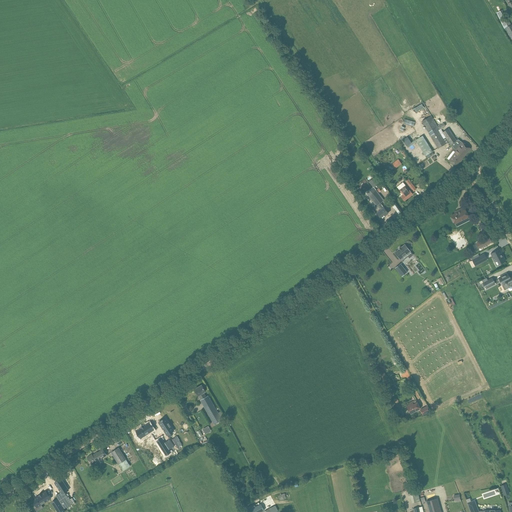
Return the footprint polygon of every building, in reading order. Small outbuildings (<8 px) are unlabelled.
[(438,131),(439,130),(431,116),(421,122),(437,148),(445,143),(438,131)] [(456,140),(448,128),(442,132),(450,144),(450,145),(456,140)] [(457,150),(464,155),(464,156),(470,148),(458,139),(456,140),(450,145),(453,147),(457,150)] [(453,147),(446,157),(448,159),(448,160),(453,163),(457,166),(464,156),(464,155),(457,150),(453,147)] [(402,163),(398,159),(392,164),(395,168),(402,163)] [(369,181),(374,188),(380,183),(375,177),(369,181)] [(403,182),(397,187),(400,190),(403,194),(403,195),(401,197),(404,200),(412,194),(409,190),(406,185),(405,186),(403,182)] [(380,210),(377,213),(381,218),(388,213),(380,203),(384,201),(376,190),(369,195),(377,205),(380,210)] [(451,217),(450,217),(453,223),(454,222),(455,223),(469,217),(464,208),(457,211),(457,213),(451,216),(451,217)] [(489,237),(476,244),(479,249),(492,242),(489,237)] [(399,249),(395,253),(400,259),(401,259),(410,251),(411,251),(410,251),(411,250),(411,249),(409,247),(408,247),(408,248),(405,244),(401,247),(398,249),(399,249)] [(387,258),(392,256),(389,248),(384,250),(387,258)] [(499,249),(491,254),(495,261),(494,262),(497,267),(500,265),(500,264),(505,261),(499,249)] [(475,266),(487,260),(484,254),(479,256),(472,260),(475,266)] [(407,272),(400,264),(395,268),(402,276),(407,272)] [(507,274),(499,278),(503,285),(502,285),(505,290),(508,289),(511,287),(510,285),(511,284),(511,274),(509,277),(507,274)] [(482,280),(486,288),(495,284),(492,278),(488,280),(486,278),(482,280)] [(379,375),(383,383),(388,380),(384,372),(379,375)] [(206,392),(202,385),(195,389),(198,395),(201,400),(206,397),(204,393),(206,392)] [(201,400),(200,400),(203,404),(210,417),(215,424),(222,420),(221,418),(223,417),(220,411),(218,413),(213,405),(209,397),(208,395),(206,397),(201,400)] [(409,405),(407,406),(411,414),(421,409),(417,402),(416,400),(412,402),(408,404),(409,405)] [(430,411),(427,406),(420,409),(423,415),(430,411)] [(165,418),(159,422),(161,426),(167,435),(169,437),(172,435),(171,433),(174,431),(165,418)] [(136,431),(135,432),(137,435),(138,434),(139,435),(137,436),(139,439),(141,438),(153,430),(149,423),(144,426),(141,428),(136,431)] [(161,438),(157,441),(166,455),(171,452),(170,452),(171,452),(162,438),(162,439),(161,438)] [(170,439),(165,442),(169,449),(174,446),(170,439)] [(219,458),(220,458),(211,441),(210,442),(219,458)] [(91,465),(107,455),(103,448),(100,450),(100,451),(98,453),(97,452),(91,456),(90,455),(86,458),(91,465)] [(119,448),(111,452),(118,464),(123,471),(130,466),(119,448)] [(61,478),(54,483),(61,492),(62,494),(65,492),(69,490),(63,481),(64,480),(63,478),(62,479),(61,478)] [(506,484),(500,486),(503,495),(509,494),(506,485),(506,484)] [(35,503),(32,505),(35,509),(50,499),(45,492),(33,500),(35,503)] [(420,501),(418,493),(410,494),(412,503),(420,501)] [(59,500),(64,509),(70,505),(66,498),(65,496),(59,500)] [(440,511),(437,498),(426,501),(429,511),(440,511)] [(478,511),(476,505),(472,506),(471,502),(467,503),(470,511),(478,511)] [(59,503),(54,506),(57,511),(64,511),(65,511),(59,503)]
